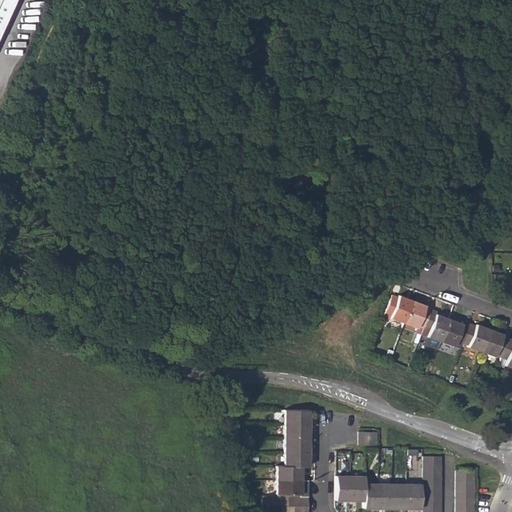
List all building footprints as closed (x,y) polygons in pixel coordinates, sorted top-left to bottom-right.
[(0,0),(0,25),(11,0),(0,0)] [(388,317),(401,321),(410,299),(397,294),(396,296),(390,293),(380,319),(384,320),(386,314),(389,315),(388,317)] [(410,299),(401,321),(414,326),(415,325),(421,327),(429,308),(423,305),(423,304),(410,299)] [(429,308),(421,327),(427,329),(425,335),(439,340),(447,318),(434,313),(435,310),(429,308)] [(439,340),(452,344),(454,340),(460,342),(467,322),(461,320),(460,322),(447,318),(439,340)] [(419,333),(421,327),(415,325),(414,326),(401,321),(399,326),(419,333)] [(465,346),(480,351),(488,328),(474,323),(473,325),(467,322),(460,342),(466,344),(465,346)] [(493,354),(499,356),(506,336),(500,335),(501,333),(488,328),(480,351),(493,356),(493,354)] [(503,364),(511,367),(511,342),(511,339),(511,338),(506,336),(499,356),(505,358),(503,364)] [(283,423),(307,423),(307,410),(283,410),(283,423)] [(307,423),(283,423),(283,437),(306,437),(307,423)] [(283,451),(306,452),(306,437),(283,437),(283,451)] [(283,451),(282,466),(299,466),(306,466),(306,452),(283,451)] [(299,480),(299,466),(282,466),(275,465),(275,479),(299,480)] [(334,476),(334,500),(348,500),(348,476),(334,476)] [(348,500),(362,500),(362,484),(362,476),(348,476),(348,500)] [(275,479),(275,494),(298,494),(299,480),(275,479)] [(376,484),(362,484),(362,500),(362,507),(376,507),(376,484)] [(376,484),(376,507),(390,507),(390,484),(376,484)] [(390,484),(390,507),(404,508),(404,484),(390,484)] [(404,484),(404,508),(417,508),(418,484),(404,484)]
